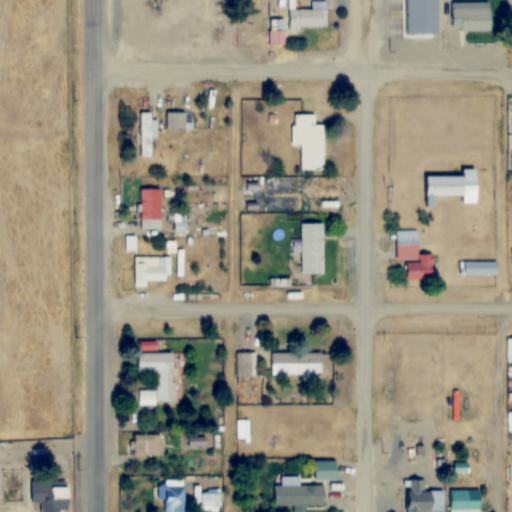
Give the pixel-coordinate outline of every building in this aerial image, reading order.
[(438,0),(406,0),(407,33),(439,33),(438,0)] [(310,9),(288,9),(288,29),(325,29),(325,1),(310,1),(310,9)] [(490,31),(490,2),(453,2),(453,31),(490,31)] [(269,45),(283,44),(282,28),(269,28),(269,45)] [(152,112),(137,112),(137,157),(152,157),(152,112)] [(185,112),(165,112),(165,129),(185,129),(185,112)] [(300,145),(300,171),(323,171),(323,124),(315,124),(315,114),(292,114),(292,145),(300,145)] [(426,207),(434,207),(434,196),(462,196),(462,203),(477,203),(477,170),(463,170),(463,177),(426,177),(426,207)] [(162,229),(162,189),(140,189),(140,229),(162,229)] [(324,223),(302,223),(302,275),(324,275),(324,223)] [(396,261),(406,261),(406,278),(434,277),(433,254),(418,255),(417,230),(395,231),(396,261)] [(174,271),(174,258),(135,258),(135,287),(146,287),(146,281),(169,281),(169,271),(174,271)] [(497,261),(458,261),(458,275),(497,275),(497,261)] [(157,373),(157,399),(174,399),(174,353),(136,353),(136,373),(157,373)] [(272,375),(322,375),(322,353),(272,353),(272,375)] [(246,363),(237,363),(237,374),(254,374),(254,358),(246,358),(246,363)] [(328,442),(328,417),(303,417),(303,442),(328,442)] [(207,449),(207,432),(182,432),(182,449),(207,449)] [(133,434),(133,455),(163,455),(163,434),(133,434)] [(336,461),(314,461),(314,479),(336,479),(336,461)] [(443,511),(443,490),(424,490),(424,479),(408,479),(408,511),(443,511)] [(31,503),(40,503),(40,511),(69,511),(69,481),(30,482),(31,503)] [(185,511),(185,485),(164,485),(164,511),(185,511)] [(324,506),(324,485),(273,485),(273,506),(324,506)] [(480,511),(481,489),(448,489),(448,511),(480,511)]
